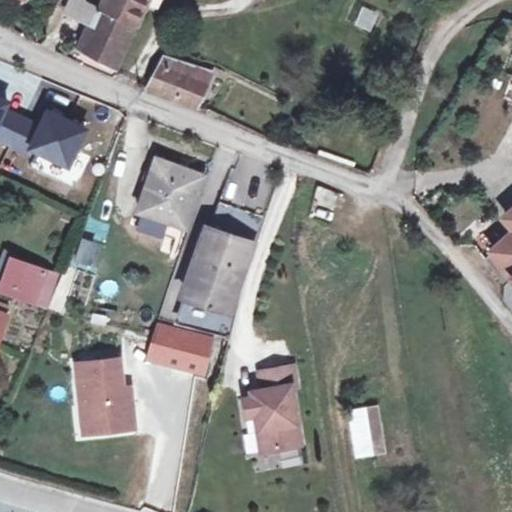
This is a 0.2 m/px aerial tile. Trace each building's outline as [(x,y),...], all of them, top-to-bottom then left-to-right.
[(98,6),(101,0),(71,0),(66,12),(92,23),(80,50),(117,69),(137,26),(113,14),(98,6)] [(118,0),(113,14),(137,26),(148,0),(118,0)] [(353,24),(370,31),(378,11),(361,4),(353,24)] [(215,78),(180,63),(175,73),(161,65),(149,92),(201,113),(215,78)] [(205,180),(158,161),(139,209),(172,221),(171,230),(183,234),(205,180)] [(511,274),(511,214),(511,216),(511,218),(511,234),(494,251),(511,274)] [(108,254),(116,240),(93,226),(84,240),(108,254)] [(252,245),(213,232),(190,291),(229,306),(252,245)] [(53,269),(20,256),(7,285),(40,297),(53,269)] [(0,340),(11,316),(0,311),(0,340)] [(81,351),(117,349),(116,330),(80,333),(81,351)] [(224,347),(187,332),(176,390),(191,394),(187,413),(208,419),(213,395),(224,347)] [(83,403),(94,401),(97,430),(136,426),(133,394),(125,395),(121,357),(78,361),(83,403)] [(297,388),(293,368),(258,374),(261,393),(250,395),(251,400),(242,401),(245,421),(254,419),(256,435),(259,457),(302,449),(292,389),(297,388)] [(403,391),(389,394),(396,431),(410,429),(403,391)] [(94,401),(83,403),(86,431),(97,430),(94,401)] [(379,403),(350,408),(358,452),(387,447),(379,403)] [(256,435),(254,419),(245,421),(247,437),(256,435)]
